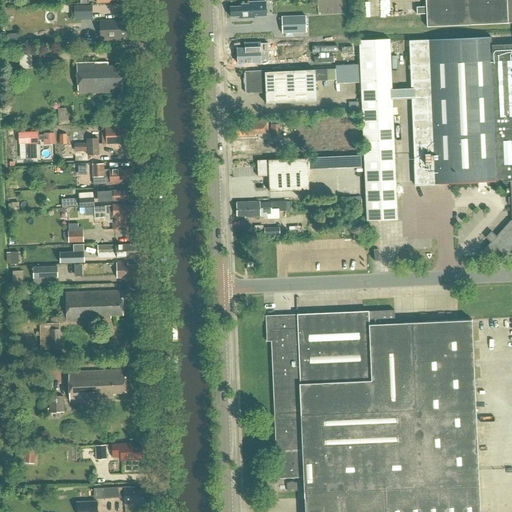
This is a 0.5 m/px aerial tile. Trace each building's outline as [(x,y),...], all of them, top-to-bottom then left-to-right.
[(511,0),(425,0),(426,27),(508,24),(511,23),(511,0)] [(266,1),(250,2),(250,4),(241,4),(241,6),(230,6),(231,16),(239,16),(239,18),(252,18),(252,16),(266,16),(266,1)] [(92,8),(74,8),(74,18),(92,18),(92,8)] [(305,15),(281,16),(282,34),(306,33),(305,15)] [(116,19),(100,19),(101,39),(116,38),(115,36),(127,36),(127,20),(116,21),(116,19)] [(19,34),(8,34),(9,45),(20,44),(19,34)] [(490,37),(407,41),(413,186),(508,182),(510,221),(496,236),(491,232),(485,238),(490,243),(483,250),(484,257),(511,253),(511,44),(490,46),(490,37)] [(359,41),(366,221),(396,220),(389,39),(359,41)] [(236,49),(237,63),(261,62),(261,61),(269,61),(268,43),(260,44),(260,43),(244,44),(245,49),(236,49)] [(32,61),(32,55),(19,55),(20,69),(32,69),(32,61)] [(122,85),(127,85),(127,68),(118,68),(117,65),(108,66),(108,63),(78,63),(78,93),(122,92),(122,85)] [(268,70),(244,71),(245,92),(246,94),(265,93),(265,104),(315,102),(315,81),(326,81),(326,70),(268,72),(268,70)] [(247,122),(247,125),(236,125),(237,135),(240,135),(240,138),(256,138),(256,134),(269,134),(268,121),(247,122)] [(272,125),(272,137),(282,136),(281,125),(272,125)] [(130,126),(106,127),(107,143),(131,142),(130,126)] [(19,132),(20,144),(39,143),(39,140),(45,139),(44,134),(39,134),(39,131),(19,132)] [(45,139),(45,145),(56,144),(56,134),(44,134),(45,139)] [(100,154),(99,137),(87,138),(88,155),(100,154)] [(86,146),(75,146),(75,155),(86,154),(86,146)] [(268,160),(257,161),(258,177),(269,177),(269,192),(309,191),(308,159),(268,161),(268,160)] [(93,184),(109,184),(122,183),(122,181),(134,180),(133,169),(121,170),(121,168),(109,169),(103,170),(103,164),(91,164),(92,178),(93,178),(93,184)] [(100,192),(100,201),(125,201),(125,200),(133,199),(132,191),(121,191),(121,190),(113,191),(113,192),(100,192)] [(94,198),(79,198),(79,207),(94,207),(94,198)] [(279,212),(286,212),(286,202),(271,202),(271,203),(259,203),(259,202),(236,203),(237,217),(248,216),(248,218),(260,218),(260,219),(279,219),(279,212)] [(112,206),(93,207),(94,218),(104,217),(104,220),(113,220),(113,229),(126,229),(125,218),(121,219),(121,215),(132,214),(132,212),(133,211),(133,208),(132,207),(132,205),(123,206),(123,205),(112,205),(112,206)] [(92,207),(84,208),(85,217),(85,218),(93,217),(92,207)] [(280,229),(264,229),(264,237),(280,237),(280,229)] [(68,243),(83,242),(83,231),(68,231),(68,243)] [(130,244),(98,245),(99,257),(128,256),(128,254),(137,254),(137,245),(130,246),(130,244)] [(10,252),(6,253),(7,263),(10,263),(15,262),(15,259),(10,259),(10,252)] [(60,263),(84,263),(84,252),(59,252),(60,263)] [(136,274),(139,274),(138,265),(128,265),(128,263),(117,263),(118,277),(136,277),(136,274)] [(57,278),(57,267),(33,267),(33,279),(57,278)] [(66,293),(67,311),(58,311),(58,318),(38,319),(39,350),(59,349),(58,323),(62,322),(62,321),(102,320),(102,317),(111,316),(111,313),(124,313),(123,291),(66,293)] [(479,511),(473,320),(458,320),(394,323),(394,311),(298,315),(265,317),(266,342),(272,342),(278,477),(301,476),(302,492),(303,492),(303,511),(479,511)] [(123,369),(69,371),(71,400),(106,398),(106,396),(115,396),(115,392),(127,391),(126,374),(123,374),(123,369)] [(63,412),(63,396),(48,396),(49,412),(63,412)] [(131,443),(113,444),(114,456),(122,455),(122,459),(139,459),(139,455),(143,455),(142,446),(131,447),(131,443)] [(106,459),(106,445),(95,445),(96,459),(106,459)] [(34,464),(35,450),(25,449),(23,463),(34,464)] [(287,483),(287,491),(292,493),(297,491),(296,483),(291,482),(287,483)] [(125,503),(144,502),(144,489),(134,490),(134,487),(119,488),(119,487),(102,488),(102,498),(125,497),(125,503)] [(97,511),(97,501),(76,502),(76,511),(97,511)]
